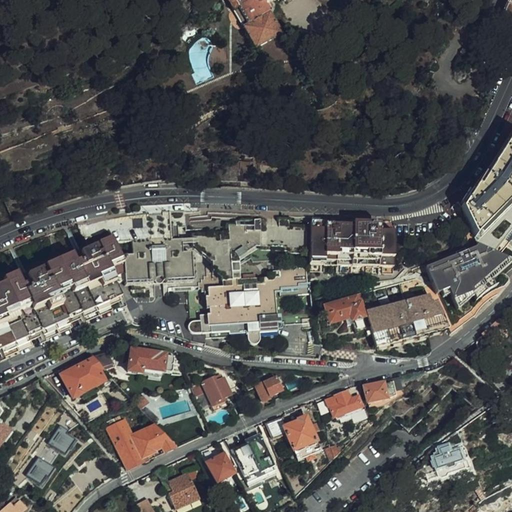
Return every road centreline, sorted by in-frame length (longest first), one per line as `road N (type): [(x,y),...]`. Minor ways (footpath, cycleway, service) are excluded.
road 1 (secondary): [(0,235),(64,211),(164,195),(420,200),(458,181),(511,85)]
road 2 (residential): [(362,377),(210,359),(126,337),(0,392)]
road 3 (residential): [(362,377),(180,451),(113,484),(78,511)]
road 4 (residential): [(511,292),(437,358),(362,377)]
